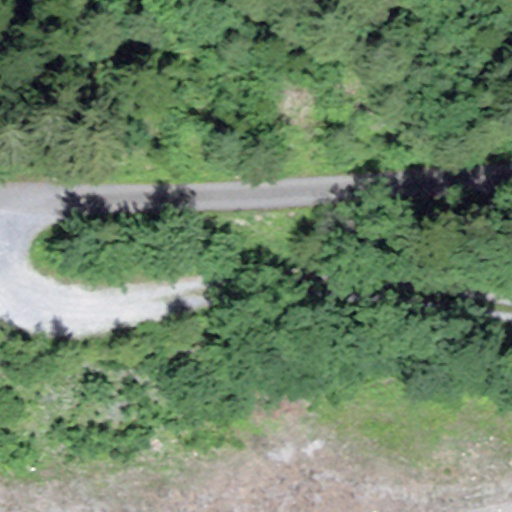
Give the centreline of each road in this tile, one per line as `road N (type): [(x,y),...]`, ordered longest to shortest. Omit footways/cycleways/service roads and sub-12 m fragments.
road 1 (track): [(0,267),(123,291),(399,294),(511,312)]
road 2 (track): [(0,198),(140,202),(511,169)]
